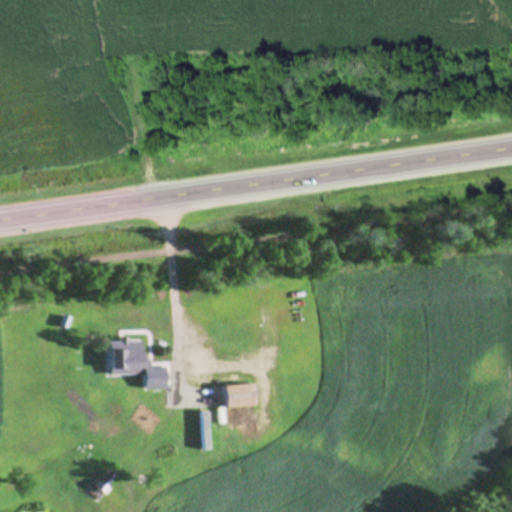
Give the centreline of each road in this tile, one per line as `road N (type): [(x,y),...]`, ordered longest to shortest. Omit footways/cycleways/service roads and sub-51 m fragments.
road 1 (primary): [(0,219),(511,146)]
road 2 (track): [(0,272),(511,201)]
road 3 (track): [(126,58),(139,138),(163,197)]
